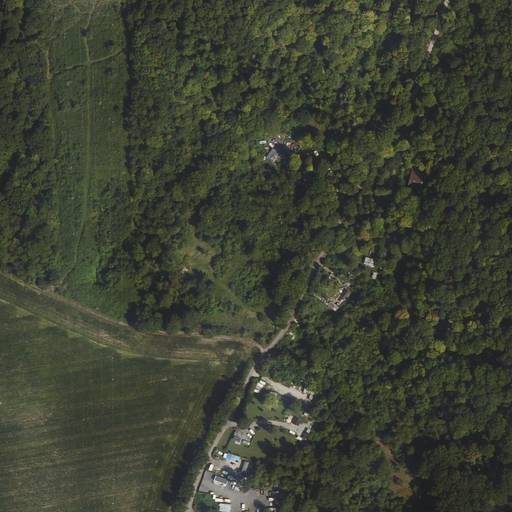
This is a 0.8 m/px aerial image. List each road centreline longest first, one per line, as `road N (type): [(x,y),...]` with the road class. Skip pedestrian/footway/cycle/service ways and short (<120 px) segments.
road 1 (track): [(267,347),(412,88),(444,0)]
road 2 (track): [(267,347),(363,378),(367,425),(450,449),(495,477)]
road 3 (track): [(0,271),(131,326),(267,347)]
road 4 (track): [(186,511),(267,347)]
